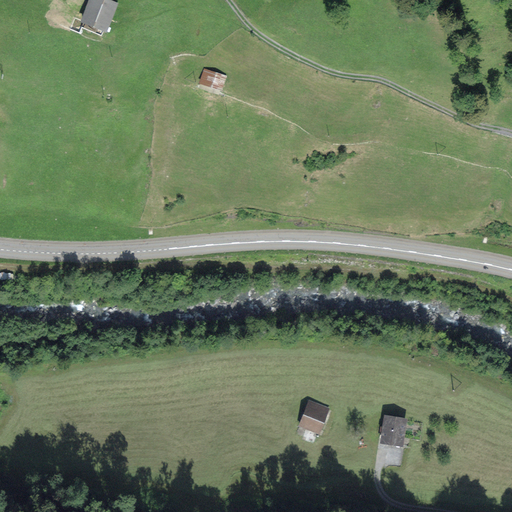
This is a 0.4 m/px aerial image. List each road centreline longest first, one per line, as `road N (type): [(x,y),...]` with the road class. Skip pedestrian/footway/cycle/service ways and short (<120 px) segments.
road 1 (track): [(0,267),(346,270),(425,278),(511,301)]
road 2 (primary): [(0,249),(95,253),(301,241),(511,270)]
road 3 (track): [(511,132),(296,56),(260,35),(228,0)]
